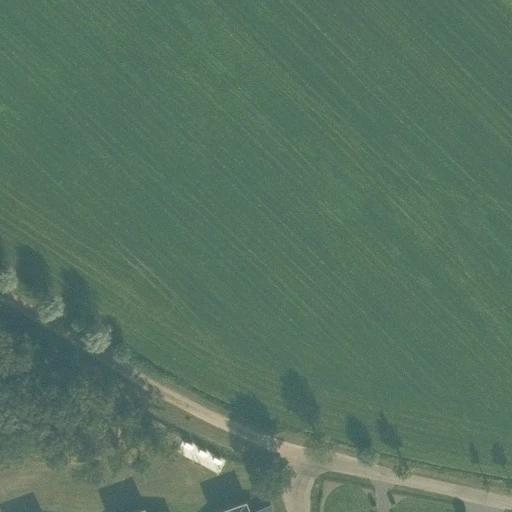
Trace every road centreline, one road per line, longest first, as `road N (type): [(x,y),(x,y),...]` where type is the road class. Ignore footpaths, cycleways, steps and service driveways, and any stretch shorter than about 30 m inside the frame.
road 1 (track): [(0,294),(181,405),(264,443)]
road 2 (unclassified): [(511,504),(264,443)]
